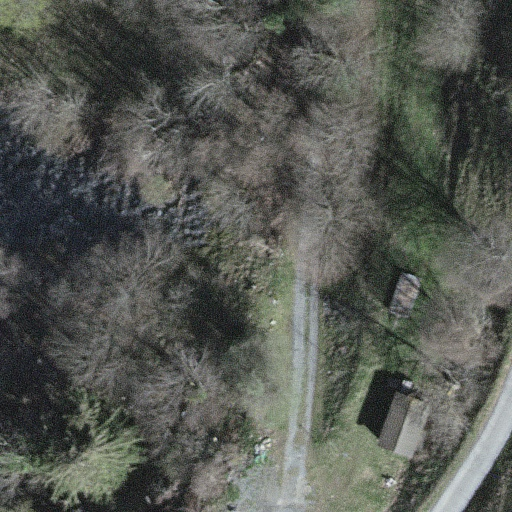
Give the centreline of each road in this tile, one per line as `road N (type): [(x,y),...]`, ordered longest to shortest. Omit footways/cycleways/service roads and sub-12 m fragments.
road 1 (track): [(288,511),(323,134),(324,0)]
road 2 (track): [(439,511),(511,403)]
